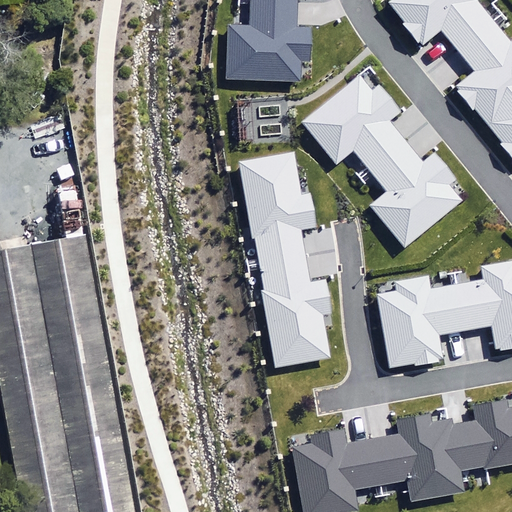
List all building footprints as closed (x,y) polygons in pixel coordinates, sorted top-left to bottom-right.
[(226,79),(301,81),(301,61),(310,62),(311,28),(297,27),(297,0),(250,0),(250,25),(228,25),(226,79)] [(442,30),(457,50),(494,21),(478,1),(479,0),(390,0),(388,2),(405,22),(403,24),(418,43),(420,42),(422,45),(442,30)] [(475,109),(489,126),(511,106),(511,41),(511,42),(494,21),(457,50),(475,71),(456,86),(460,90),(457,92),(473,110),(475,109)] [(369,172),(406,142),(389,122),(402,112),(380,86),(374,90),(361,75),(302,123),(337,165),(352,152),(369,172)] [(511,106),(489,126),(502,143),(500,144),(511,158),(511,106)] [(406,142),(369,172),(386,193),(370,206),(405,248),(464,200),(451,185),(458,180),(435,152),(423,163),(406,142)] [(260,264),(306,256),(301,229),(318,227),(312,194),(302,196),(294,152),(238,161),(252,238),(255,237),(260,264)] [(135,511),(87,236),(0,250),(0,389),(21,511),(135,511)] [(311,282),(306,256),(260,264),(264,290),(261,290),(275,368),(331,357),(323,316),(332,314),(326,279),(311,282)] [(456,284),(464,331),(491,326),(495,349),(500,348),(500,351),(511,348),(511,260),(481,266),(484,279),(456,284)] [(377,295),(389,367),(415,363),(415,366),(440,362),(439,359),(443,358),(440,335),(464,331),(456,284),(430,289),(428,276),(394,282),(396,291),(377,295)] [(453,425),(462,471),(484,466),(485,471),(511,465),(511,407),(509,408),(508,400),(473,406),(475,421),(453,425)] [(453,425),(452,418),(432,422),(430,413),(396,420),(399,434),(371,439),(380,485),(407,481),(411,502),(465,491),(462,471),(453,425)] [(355,490),(380,485),(371,439),(347,443),(345,429),(311,435),(312,444),(291,448),(303,511),(349,511),(359,510),(355,490)]
